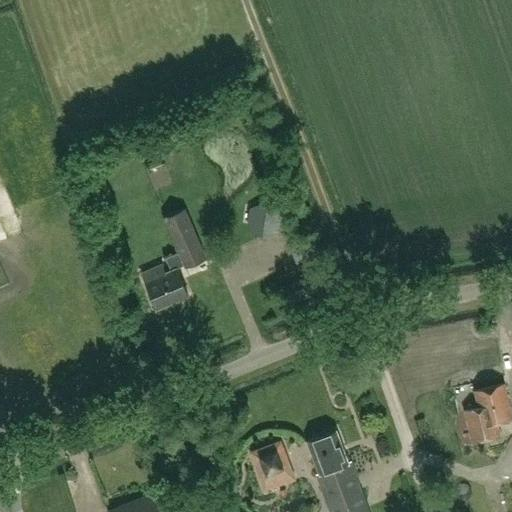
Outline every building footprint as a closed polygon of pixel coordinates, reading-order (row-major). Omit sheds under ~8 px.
[(267,200),(250,207),(248,224),(262,236),(278,229),(290,231),(293,214),(282,212),(267,200)] [(158,275),(155,267),(142,273),(157,308),(190,294),(178,266),(204,255),(184,208),(165,216),(179,250),(165,256),(171,270),(158,275)] [(316,271),(283,287),(292,305),(325,290),(316,271)] [(478,406),(464,409),(471,439),(499,433),(496,422),(511,417),(511,414),(505,382),(475,389),(478,406)] [(344,447),(337,429),(308,439),(320,472),(317,473),(331,511),(370,511),(365,497),(360,483),(351,460),(348,461),(344,447)] [(252,449),(255,459),(262,477),(293,466),(283,438),(252,449)] [(107,511),(166,511),(157,490),(111,509),(107,511)]
